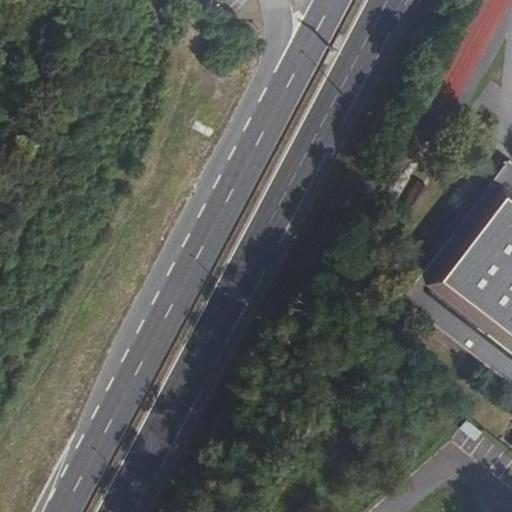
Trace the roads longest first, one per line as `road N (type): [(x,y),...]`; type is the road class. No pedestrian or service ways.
road 1 (primary): [(117,511),(386,0)]
road 2 (primary): [(330,0),(62,511)]
